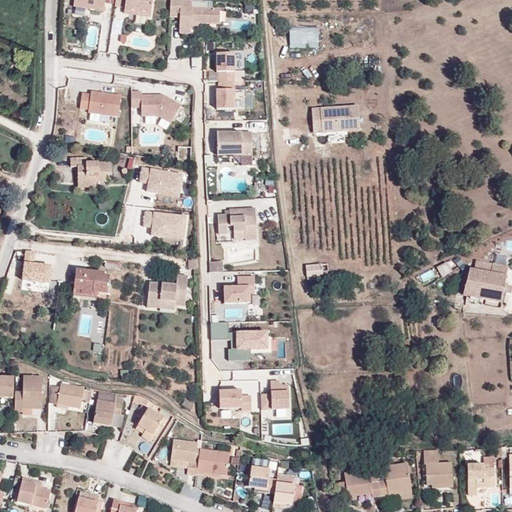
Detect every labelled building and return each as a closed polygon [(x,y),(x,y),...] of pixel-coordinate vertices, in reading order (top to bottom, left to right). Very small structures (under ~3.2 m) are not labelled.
[(75,0),(74,6),(105,11),(106,0),(75,0)] [(126,0),(126,15),(154,15),(154,0),(126,0)] [(193,23),(199,23),(220,24),(221,9),(192,8),(192,1),(182,1),(181,0),(170,0),(171,17),(180,17),(179,33),(191,34),(191,26),(193,26),(193,23)] [(320,26),(291,26),(291,48),(320,48),(320,26)] [(218,52),(219,87),(236,86),(235,51),(218,52)] [(217,108),(237,108),(236,88),(217,88),(217,108)] [(91,95),(82,94),(80,109),(89,110),(88,113),(118,117),(121,96),(91,92),(91,95)] [(141,92),(131,92),(131,107),(141,107),(141,117),(158,116),(171,124),(181,106),(163,96),(162,98),(156,98),(156,96),(141,96),(141,92)] [(314,133),(361,130),(359,106),(312,109),(314,133)] [(253,155),(252,148),(252,140),(252,132),(217,133),(217,141),(209,141),(210,156),(241,155),(253,155)] [(253,155),(241,155),(241,164),(253,164),(253,155)] [(77,183),(95,183),(95,182),(107,182),(107,176),(112,175),(111,163),(86,163),(86,158),(70,159),(70,167),(77,167),(77,183)] [(182,204),(184,171),(141,168),(140,182),(148,182),(147,192),(159,193),(158,203),(182,204)] [(230,215),(225,215),(218,216),(218,235),(228,234),(228,227),(234,226),(234,237),(245,236),(245,239),(245,241),(257,240),(256,209),(230,210),(230,211),(230,215)] [(144,226),(152,227),(152,236),(175,238),(175,244),(187,245),(189,214),(145,211),(144,226)] [(51,284),(53,264),(33,262),(34,251),(26,250),(22,280),(51,284)] [(209,273),(217,273),(217,262),(209,262),(209,273)] [(505,286),(508,267),(476,262),(475,268),(470,268),(463,295),(501,303),(503,294),(511,295),(511,287),(505,286)] [(322,276),(322,265),(306,266),(307,277),(322,276)] [(93,293),(98,294),(108,295),(110,278),(103,276),(104,274),(76,271),(73,289),(82,291),(82,294),(92,296),(93,293)] [(225,285),(225,302),(255,302),(255,275),(238,275),(238,285),(225,285)] [(175,302),(175,306),(185,307),(188,277),(177,276),(176,286),(149,283),(147,304),(160,305),(161,301),(175,302)] [(244,316),(243,307),(261,305),(260,298),(253,299),(253,302),(226,304),(227,318),(244,316)] [(174,310),(175,306),(175,302),(161,301),(160,305),(147,304),(147,308),(174,310)] [(266,332),(228,333),(227,323),(209,323),(210,341),(235,340),(236,349),(227,350),(227,361),(249,360),(249,350),(266,349),(266,332)] [(14,378),(0,377),(0,397),(14,399),(14,378)] [(15,392),(14,412),(23,412),(23,409),(23,406),(32,405),(32,410),(41,410),(42,377),(23,377),(23,393),(15,392)] [(84,391),(84,388),(61,384),(60,388),(57,405),(81,410),(82,400),(84,391)] [(271,397),(262,398),(263,413),(290,411),(288,388),(279,388),(279,384),(270,384),(271,397)] [(60,388),(53,386),(49,404),(57,405),(60,388)] [(91,392),(84,391),(82,400),(89,402),(91,392)] [(98,402),(115,404),(116,399),(117,396),(99,393),(98,402)] [(253,414),(252,400),(243,400),(242,395),(220,396),(221,413),(242,412),(243,414),(253,414)] [(123,400),(116,399),(115,404),(98,402),(93,424),(111,427),(114,414),(121,415),(123,400)] [(185,400),(181,405),(191,411),(194,406),(185,400)] [(215,401),(203,401),(204,416),(216,416),(215,401)] [(143,418),(148,409),(144,406),(138,415),(143,418)] [(164,419),(148,409),(143,418),(136,430),(143,435),(145,431),(153,436),(164,419)] [(149,443),(153,436),(145,431),(143,435),(141,438),(149,443)] [(196,475),(200,451),(197,450),(197,444),(174,441),(171,461),(189,463),(188,469),(187,475),(196,477),(196,475)] [(230,455),(200,451),(196,475),(206,477),(206,474),(226,476),(230,455)] [(426,486),(431,486),(440,485),(440,489),(453,488),(452,463),(439,464),(438,457),(424,457),(424,465),(426,465),(426,486)] [(254,458),(253,466),(273,468),(273,460),(254,458)] [(484,469),(494,468),(493,458),(483,458),(484,465),(484,469)] [(188,469),(189,463),(171,461),(170,467),(188,469)] [(378,483),(380,497),(388,496),(387,491),(398,489),(399,494),(411,492),(407,464),(384,467),(386,482),(378,483)] [(495,488),(494,468),(484,469),(484,465),(467,466),(468,495),(477,495),(477,488),(477,483),(484,483),(484,488),(495,488)] [(274,496),(276,482),(268,480),(270,471),(252,468),(249,487),(254,488),(267,490),(266,495),(274,496)] [(373,499),(380,497),(378,483),(371,484),(370,479),(369,471),(344,474),(345,482),(347,494),(348,501),(357,500),(357,497),(372,494),(373,499)] [(294,478),(277,475),(276,482),(274,496),(273,503),(285,505),(291,506),(292,500),(294,486),(293,486),(294,478)] [(23,479),(22,483),(37,486),(36,488),(41,489),(42,483),(23,479)] [(339,496),(347,494),(345,482),(338,483),(339,496)] [(37,486),(22,483),(17,502),(47,510),(51,491),(41,489),(36,488),(37,486)] [(294,486),(292,500),(301,501),(303,487),(294,486)] [(103,511),(105,505),(98,503),(100,497),(91,495),(89,501),(79,498),(75,511),(103,511)] [(136,511),(137,511),(120,507),(121,503),(114,501),(110,511),(136,511)] [(138,507),(121,503),(120,507),(137,511),(138,507)]
